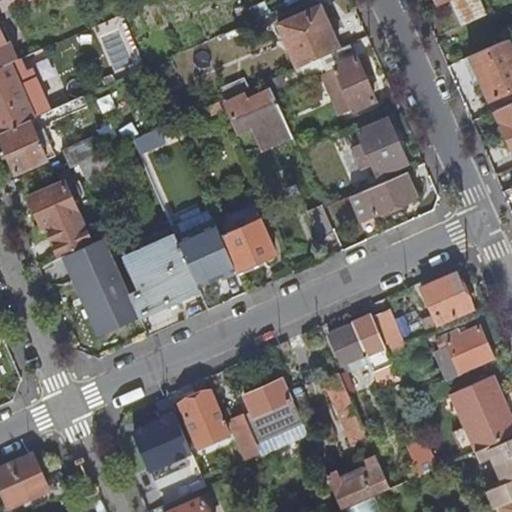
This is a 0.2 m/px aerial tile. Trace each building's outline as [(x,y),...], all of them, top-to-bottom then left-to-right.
[(8,0),(0,3),(0,25),(6,40),(11,38),(1,15),(14,9),(10,0),(8,0)] [(10,0),(14,9),(34,0),(10,0)] [(452,0),(451,0),(463,27),(487,16),(480,0),(452,0)] [(324,6),(281,25),(300,68),(305,67),(337,52),(325,25),(331,22),(324,6)] [(325,25),(337,52),(344,49),(331,22),(325,25)] [(0,69),(21,60),(11,38),(6,40),(0,25),(0,69)] [(470,56),(489,99),(511,88),(511,49),(508,40),(470,56)] [(0,120),(6,133),(36,119),(16,74),(62,53),(58,44),(21,60),(0,69),(0,120)] [(339,68),(357,110),(378,101),(353,45),(344,49),(337,52),(305,67),(309,77),(327,69),(329,72),(339,68)] [(40,74),(28,78),(40,106),(52,102),(40,74)] [(252,90),(254,95),(273,87),(271,81),(252,90)] [(232,112),(241,133),(254,127),(261,141),(270,137),(275,146),(295,137),(276,92),(232,112)] [(84,98),(36,119),(6,133),(0,135),(0,137),(17,176),(48,161),(41,145),(49,141),(45,130),(37,134),(36,131),(88,108),(84,98)] [(494,112),(511,153),(511,111),(509,105),(494,112)] [(361,133),(366,144),(360,147),(370,168),(375,166),(380,177),(410,163),(391,120),(361,133)] [(64,151),(72,169),(102,156),(94,138),(64,151)] [(31,199),(44,228),(79,212),(69,189),(116,168),(109,152),(102,156),(72,169),(59,175),(64,185),(31,199)] [(409,173),(349,199),(359,223),(375,216),(378,216),(420,197),(409,173)] [(310,213),(321,240),(338,233),(327,209),(325,205),(310,213)] [(225,238),(242,276),(260,268),(259,264),(278,254),(261,219),(247,225),(248,228),(225,238)] [(180,235),(202,291),(228,281),(205,225),(180,235)] [(129,258),(144,292),(135,296),(144,316),(202,291),(177,237),(129,258)] [(424,286),(437,314),(441,322),(475,307),(459,270),(424,286)] [(376,320),(384,339),(400,332),(391,313),(376,320)] [(425,320),(430,332),(443,327),(441,322),(437,314),(425,320)] [(355,325),(368,354),(375,372),(395,363),(393,359),(384,339),(376,320),(374,316),(355,325)] [(331,336),(344,365),(368,354),(355,325),(331,336)] [(452,346),(456,355),(445,360),(453,378),(497,359),(483,328),(463,337),(460,330),(440,339),(443,346),(444,350),(452,346)] [(384,339),(393,359),(408,352),(404,342),(400,332),(384,339)] [(439,347),(445,360),(456,355),(452,346),(444,350),(443,346),(439,347)] [(377,376),(380,382),(381,385),(401,376),(395,363),(375,372),(377,376)] [(426,376),(431,388),(445,382),(440,369),(426,376)] [(342,373),(353,398),(358,395),(348,371),(342,373)] [(326,379),(354,444),(364,440),(370,437),(353,398),(342,373),(342,372),(326,379)] [(453,393),(479,450),(489,445),(511,435),(511,423),(504,406),(509,404),(495,374),(453,393)] [(182,402),(198,437),(227,425),(212,390),(215,388),(210,376),(204,379),(209,390),(182,402)] [(229,420),(241,447),(259,439),(305,419),(287,378),(247,395),(253,409),(255,414),(248,417),(246,412),(229,420)] [(136,433),(153,471),(194,453),(177,414),(136,433)] [(364,440),(371,457),(378,454),(370,437),(364,440)] [(408,447),(415,462),(424,458),(421,452),(432,448),(428,438),(408,447)] [(477,450),(481,459),(492,454),(506,483),(490,490),(497,507),(511,500),(511,438),(490,449),(489,445),(479,450),(477,450)] [(259,439),(241,447),(245,457),(263,449),(259,439)] [(424,458),(415,462),(421,475),(441,466),(432,448),(421,452),(424,458)] [(0,467),(0,478),(12,506),(51,489),(35,452),(0,467)] [(373,472),(345,485),(339,471),(330,476),(344,509),(392,487),(378,454),(371,457),(367,458),(373,472)] [(202,474),(177,485),(183,498),(207,487),(202,474)] [(171,511),(210,511),(204,498),(171,511)] [(511,500),(497,507),(486,511),(502,511),(511,508),(511,500)]
